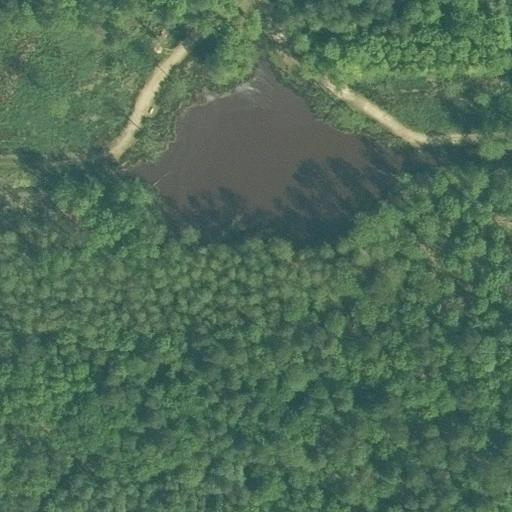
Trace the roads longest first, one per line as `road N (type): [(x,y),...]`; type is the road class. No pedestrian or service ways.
road 1 (track): [(244,0),(167,62),(113,157),(0,162)]
road 2 (track): [(511,139),(416,145),(312,74),(259,0)]
